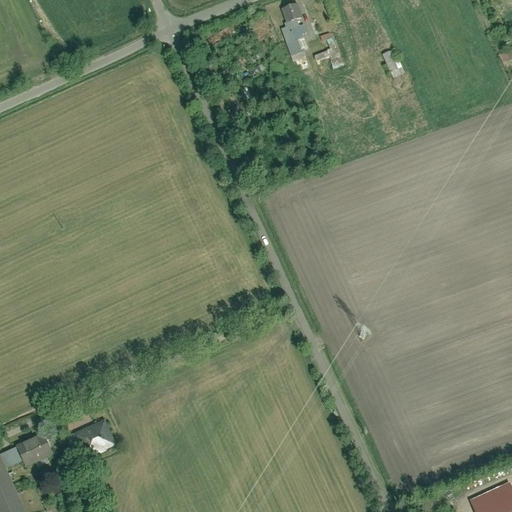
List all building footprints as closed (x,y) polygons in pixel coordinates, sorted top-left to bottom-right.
[(297,4),(282,9),(287,22),(296,19),(302,17),(297,4)] [(283,24),(289,39),(302,35),(308,32),(305,24),(299,26),(296,19),(287,22),(283,24)] [(330,34),(320,37),(322,42),(332,38),(330,34)] [(303,50),(307,48),(302,35),(289,39),(297,61),(306,58),(303,50)] [(393,51),(384,55),(393,77),(401,73),(393,51)] [(116,446),(104,420),(74,434),(86,460),(116,446)] [(25,468),(53,456),(42,433),(15,446),(25,468)] [(26,511),(0,455),(0,511),(26,511)] [(511,511),(511,491),(509,485),(471,502),(475,511),(511,511)]
